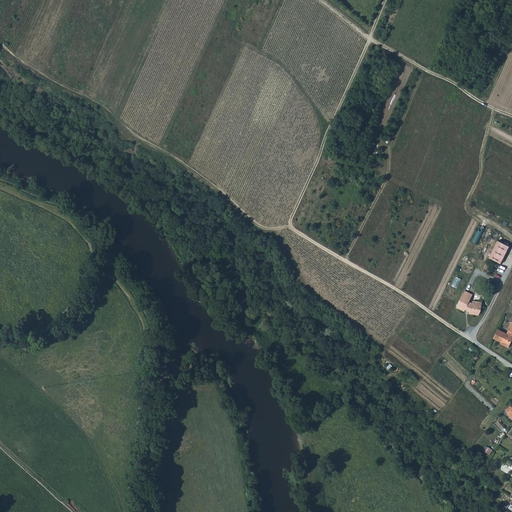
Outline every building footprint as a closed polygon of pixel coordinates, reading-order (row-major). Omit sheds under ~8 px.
[(478,245),(486,229),(481,227),(473,242),(478,245)] [(489,259),(492,261),(501,243),(498,242),(494,251),(489,259)] [(501,243),(492,261),(501,265),(510,248),(501,243)] [(465,291),(457,307),(461,309),(465,311),(466,309),(468,310),(472,302),(470,301),(472,296),(473,296),(469,294),(465,291)] [(472,302),(468,310),(471,311),(470,313),(480,315),(482,310),(483,301),(473,300),(473,303),(472,302)] [(501,344),(504,345),(511,328),(511,323),(510,323),(506,330),(508,331),(506,334),(498,330),(494,338),(502,342),(501,344)]
